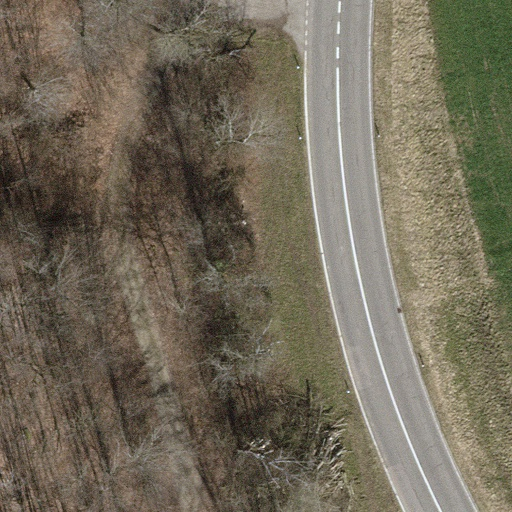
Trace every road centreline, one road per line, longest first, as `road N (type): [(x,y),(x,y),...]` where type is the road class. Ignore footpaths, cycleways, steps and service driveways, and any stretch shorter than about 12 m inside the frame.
road 1 (track): [(224,0),(195,20),(166,58),(131,153),(135,281),(197,511)]
road 2 (secondary): [(441,511),(391,394),(353,243),(337,89),(340,0)]
